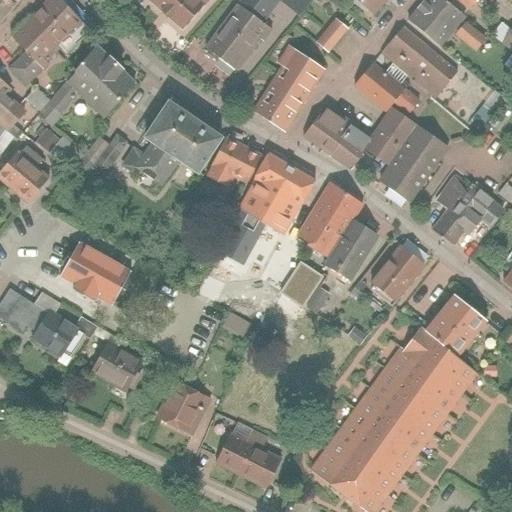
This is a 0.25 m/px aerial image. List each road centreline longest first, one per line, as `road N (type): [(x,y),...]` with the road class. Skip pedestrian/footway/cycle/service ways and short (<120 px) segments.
road 1 (residential): [(267,143),(511,313)]
road 2 (residential): [(0,381),(266,511)]
road 3 (residential): [(77,0),(120,52),(267,143)]
road 4 (residential): [(391,0),(267,143)]
